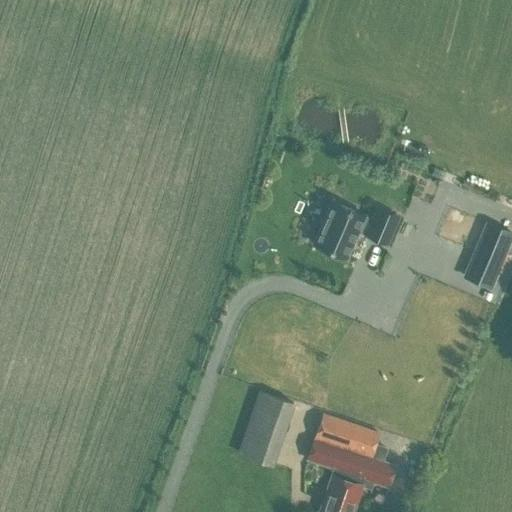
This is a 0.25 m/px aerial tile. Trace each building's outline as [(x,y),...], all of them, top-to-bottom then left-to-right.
[(275,159),(291,153),(286,139),(269,145),(275,159)] [(331,200),(313,242),(346,256),(357,230),(387,242),(397,216),(376,207),(372,217),(331,200)] [(511,232),(485,221),(464,274),(490,285),(511,232)] [(236,453),(271,465),(292,401),(258,390),(236,453)] [(351,511),(362,479),(386,487),(394,463),(384,460),(388,447),(375,443),(379,431),(323,412),(307,460),(335,470),(320,511),(351,511)]
